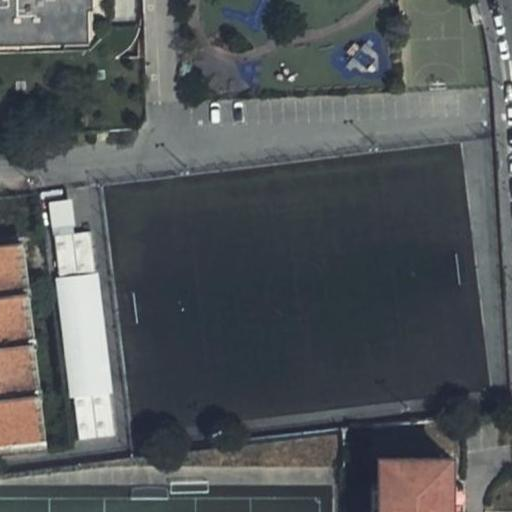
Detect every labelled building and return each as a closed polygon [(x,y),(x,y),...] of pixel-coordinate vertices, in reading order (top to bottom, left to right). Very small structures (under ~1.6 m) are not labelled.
[(0,0),(0,53),(95,51),(95,0),(0,0)] [(133,450),(109,217),(77,220),(75,197),(53,199),(79,456),(133,450)] [(0,440),(45,435),(24,237),(0,238),(0,440)] [(383,511),(451,511),(451,485),(452,458),(383,458),(383,485),(383,511)] [(371,484),(371,511),(383,511),(383,485),(371,484)] [(451,485),(451,511),(463,511),(463,485),(451,485)]
